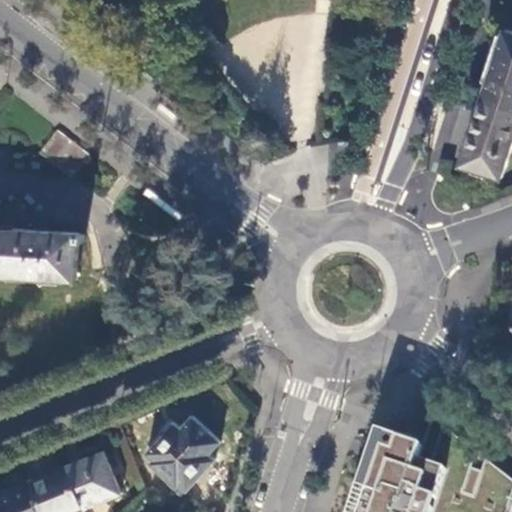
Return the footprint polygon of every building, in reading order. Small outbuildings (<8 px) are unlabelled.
[(485,98),(511,106),(511,30),(507,29),(485,98)] [(502,178),(511,147),(511,106),(485,98),(463,164),(502,178)] [(73,179),(93,155),(59,129),(40,153),(73,179)] [(0,274),(77,279),(79,232),(48,230),(49,222),(33,220),(33,229),(0,226),(0,274)] [(180,483),(187,490),(214,460),(208,455),(220,442),(192,417),(181,429),(175,423),(147,453),(155,460),(151,464),(177,487),(180,483)] [(402,439),(391,436),(366,511),(511,511),(511,479),(434,419),(430,433),(425,447),(402,439)] [(356,511),(366,511),(391,436),(382,433),(356,511)] [(84,506),(85,509),(121,494),(104,453),(68,467),(84,506)] [(68,511),(84,506),(68,467),(30,482),(42,511),(68,511)] [(0,511),(42,511),(30,482),(0,494),(0,511)]
